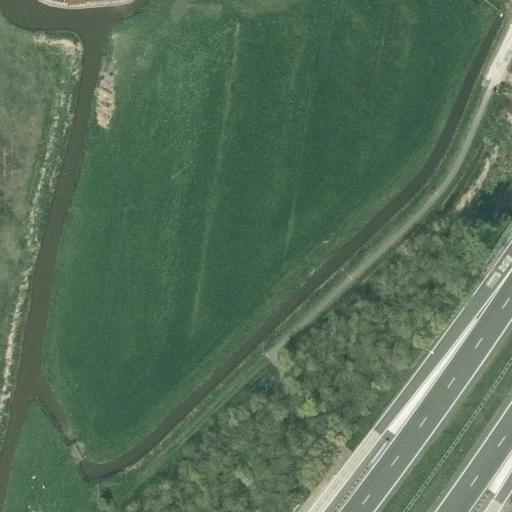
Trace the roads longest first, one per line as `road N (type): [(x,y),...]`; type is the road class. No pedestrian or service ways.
road 1 (trunk): [(511,295),(356,511)]
road 2 (track): [(105,496),(143,478),(269,356)]
